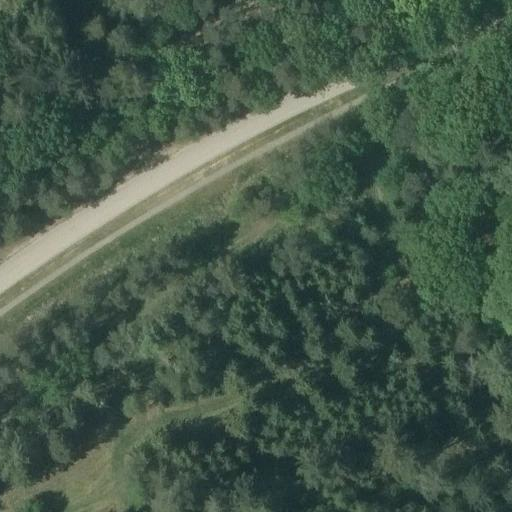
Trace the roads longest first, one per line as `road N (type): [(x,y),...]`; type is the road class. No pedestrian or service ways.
road 1 (track): [(511,47),(492,69),(375,135),(107,322),(0,417)]
road 2 (unclassified): [(0,280),(170,175),(376,69),(511,12)]
road 3 (track): [(375,135),(387,298),(460,456),(511,497)]
road 4 (track): [(138,511),(115,453),(143,402),(144,382),(107,322)]
